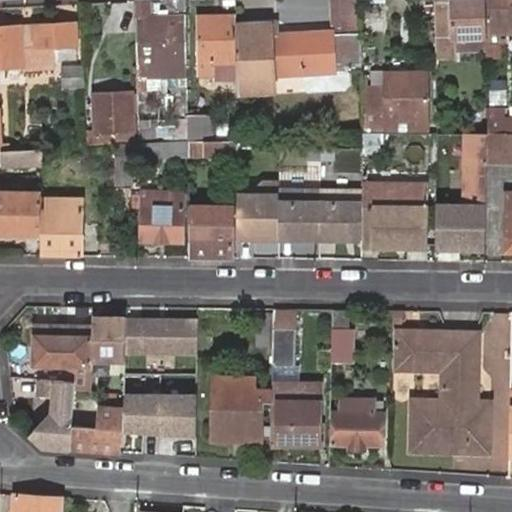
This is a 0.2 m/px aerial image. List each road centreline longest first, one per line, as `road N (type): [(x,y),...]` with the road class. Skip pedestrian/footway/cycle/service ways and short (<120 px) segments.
road 1 (residential): [(511,285),(40,278),(0,294)]
road 2 (residential): [(511,503),(0,469)]
